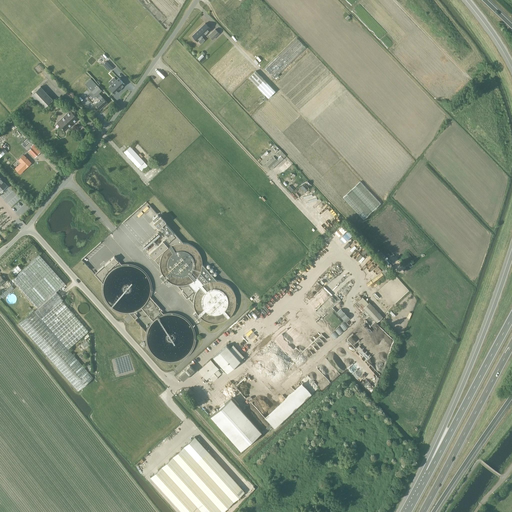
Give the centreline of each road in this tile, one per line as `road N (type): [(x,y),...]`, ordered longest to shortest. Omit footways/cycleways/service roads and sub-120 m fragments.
road 1 (unclassified): [(0,252),(100,135),(196,0)]
road 2 (unknown): [(158,57),(326,237)]
road 3 (trunk): [(511,254),(423,482)]
road 4 (trunk): [(420,511),(511,344)]
road 5 (trunk): [(511,316),(423,482)]
road 6 (trunk): [(433,511),(511,394)]
